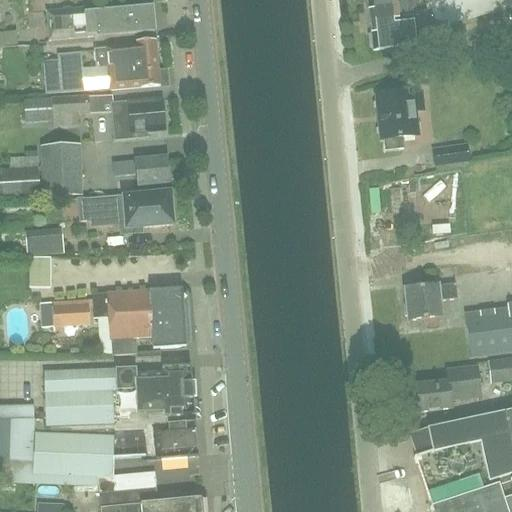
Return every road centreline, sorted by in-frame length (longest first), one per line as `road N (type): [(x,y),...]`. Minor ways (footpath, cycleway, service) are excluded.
road 1 (tertiary): [(249,511),(199,0)]
road 2 (unclassified): [(373,511),(324,0)]
